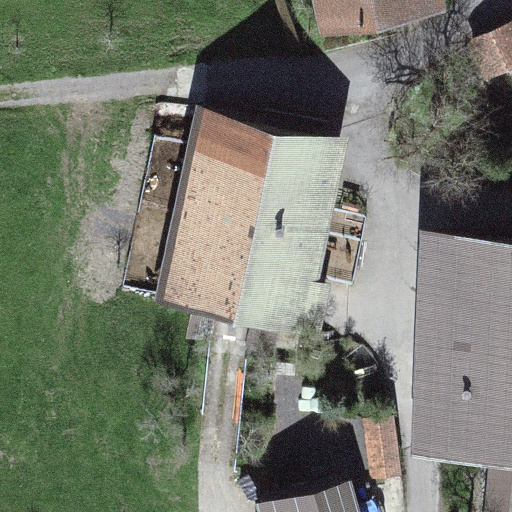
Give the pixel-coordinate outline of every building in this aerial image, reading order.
[(324,0),(328,14),(399,0),(324,0)] [(475,40),(486,69),(506,61),(495,32),(475,40)] [(203,107),(165,294),(195,300),(190,331),(271,344),(272,340),(300,344),(303,322),(287,319),(328,132),(203,107)] [(511,237),(456,235),(449,435),(511,437),(511,237)] [(349,511),(342,486),(260,510),(260,511),(349,511)]
